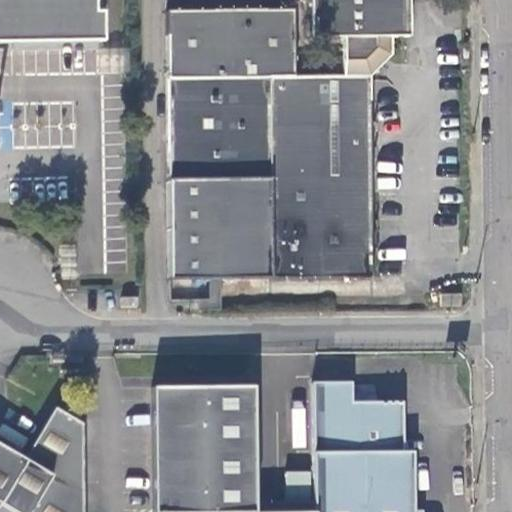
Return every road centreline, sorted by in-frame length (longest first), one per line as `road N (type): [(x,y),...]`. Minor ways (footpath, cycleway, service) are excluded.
road 1 (residential): [(502,332),(23,335),(0,300)]
road 2 (unclassified): [(501,15),(502,332)]
road 3 (unclassified): [(507,499),(502,332)]
